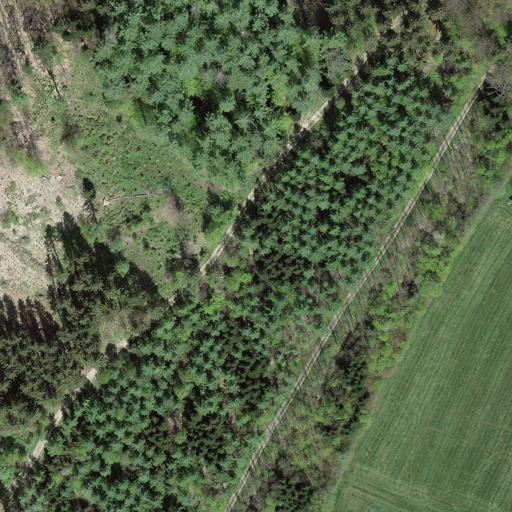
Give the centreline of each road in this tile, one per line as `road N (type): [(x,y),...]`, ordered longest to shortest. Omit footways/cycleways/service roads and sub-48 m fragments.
road 1 (track): [(437,0),(386,31),(259,188),(220,255),(60,411),(0,509)]
road 2 (track): [(226,511),(475,93),(511,50)]
road 3 (track): [(322,0),(307,128)]
